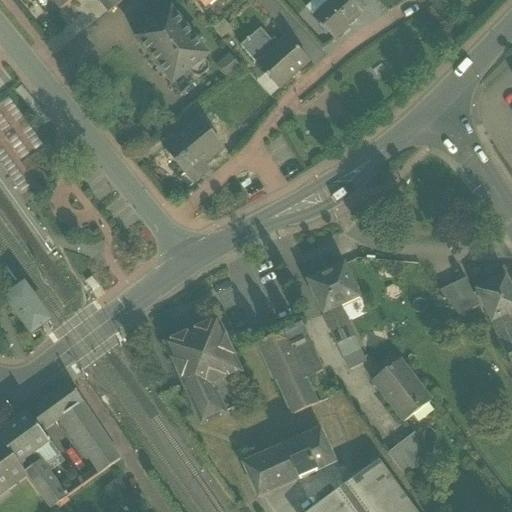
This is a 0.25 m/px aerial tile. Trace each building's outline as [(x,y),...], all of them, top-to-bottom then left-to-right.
[(70,0),(53,0),(60,8),(70,0)] [(101,0),(98,3),(106,12),(120,0),(101,0)] [(345,0),(334,0),(314,18),(333,39),(346,28),(344,25),(357,13),(345,0)] [(188,36),(168,11),(159,18),(154,11),(137,25),(142,32),(133,39),(170,84),(185,72),(188,70),(192,75),(199,77),(207,70),(206,64),(202,59),(205,56),(198,47),(205,41),(195,30),(188,36)] [(258,27),(237,45),(254,65),(275,46),(258,27)] [(305,62),(284,38),(275,46),(254,65),(276,88),(305,62)] [(185,72),(170,84),(179,94),(193,83),(185,72)] [(0,103),(0,126),(5,141),(12,138),(18,155),(36,149),(18,98),(0,103)] [(198,120),(163,149),(190,182),(202,171),(196,164),(219,144),(198,120)] [(343,267),(307,283),(321,313),(335,307),(357,296),(343,267)] [(478,306),(462,274),(439,292),(460,320),(478,306)] [(511,290),(505,276),(477,289),(491,321),(506,314),(511,311),(511,290)] [(44,321),(23,292),(10,301),(11,303),(7,306),(16,318),(20,315),(31,331),(44,321)] [(335,307),(321,313),(335,344),(349,337),(335,307)] [(511,326),(506,314),(491,321),(503,347),(511,343),(511,326)] [(239,370),(215,317),(163,341),(201,423),(234,408),(221,379),(239,370)] [(300,324),(287,330),(285,327),(258,339),(280,389),(302,379),(321,370),(300,324)] [(349,337),(335,344),(349,372),(363,366),(349,337)] [(511,343),(503,347),(511,365),(511,343)] [(431,403),(399,362),(372,383),(403,424),(431,403)] [(302,379),(280,389),(291,413),(313,403),(302,379)] [(69,384),(27,415),(40,434),(61,419),(82,404),(69,384)] [(120,461),(82,404),(61,419),(90,462),(99,475),(120,461)] [(27,415),(0,434),(0,442),(0,443),(18,467),(35,455),(48,445),(40,434),(27,415)] [(318,429),(243,464),(258,498),(334,463),(318,429)] [(412,436),(398,447),(415,469),(419,451),(412,436)] [(0,443),(0,487),(3,485),(7,490),(25,477),(18,467),(0,443)] [(415,469),(398,447),(387,456),(403,477),(415,469)] [(57,485),(35,455),(18,467),(25,477),(50,511),(67,499),(57,485)] [(412,511),(374,460),(302,511),(412,511)] [(90,462),(57,485),(67,499),(99,475),(90,462)]
